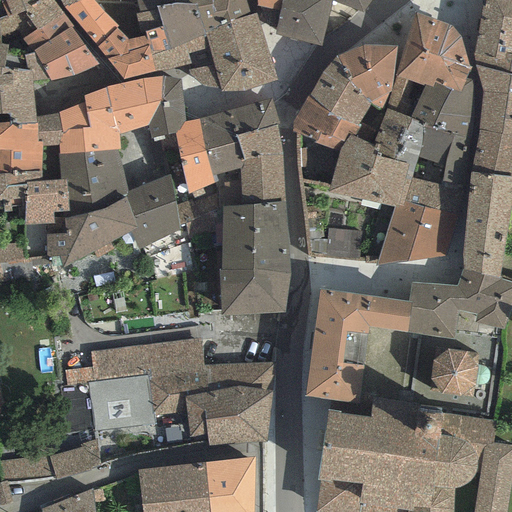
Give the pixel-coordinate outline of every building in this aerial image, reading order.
[(51,0),(0,0),(0,34),(0,36),(16,32),(23,40),(36,31),(64,16),(51,0)] [(97,48),(116,29),(119,26),(94,2),(92,0),(81,0),(65,7),(97,48)] [(174,3),(173,0),(135,0),(138,14),(135,15),(141,37),(145,37),(144,32),(161,26),(155,7),(174,3)] [(173,0),(174,3),(155,7),(161,26),(171,49),(205,34),(217,25),(255,14),(251,0),(173,0)] [(256,0),(258,6),(279,11),(281,0),(256,0)] [(320,46),(331,0),(281,0),(279,11),(274,34),(320,46)] [(363,12),(371,0),(331,0),(363,12)] [(511,0),(483,0),(472,55),(475,65),(511,75),(511,0)] [(449,24),(415,13),(396,77),(424,88),(425,85),(433,87),(435,82),(460,92),(466,79),(471,67),(461,36),(449,24)] [(266,42),(255,14),(217,25),(205,34),(209,49),(212,57),(266,42)] [(72,26),(64,16),(36,31),(23,40),(32,50),(35,52),(49,81),(73,76),(98,64),(71,28),(72,26)] [(123,79),(155,71),(150,56),(145,37),(141,37),(128,40),(116,29),(97,48),(123,79)] [(188,54),(209,49),(205,34),(171,49),(150,56),(155,71),(191,64),(188,54)] [(266,42),(212,57),(214,64),(188,71),(189,74),(201,85),(218,89),(223,101),(251,92),(249,88),(276,80),(266,42)] [(364,46),(336,56),(366,99),(371,102),(381,109),(390,91),(397,46),(364,46)] [(33,91),(49,81),(35,52),(31,53),(7,49),(4,68),(27,70),(32,71),(33,91)] [(366,99),(336,56),(307,96),(357,126),(371,102),(366,99)] [(511,75),(475,65),(483,93),(479,130),(511,136),(511,75)] [(0,67),(0,90),(33,91),(32,71),(27,70),(4,68),(0,67)] [(141,79),(106,87),(117,134),(147,124),(150,139),(174,134),(184,122),(180,78),(162,76),(141,79)] [(476,80),(466,79),(460,92),(435,82),(433,87),(425,85),(424,88),(396,77),(391,90),(386,109),(422,127),(473,139),(476,118),(476,80)] [(119,149),(117,134),(106,87),(83,96),(84,103),(58,114),(63,134),(58,147),(59,154),(117,149),(119,149)] [(0,114),(9,114),(8,122),(9,127),(36,124),(35,116),(33,91),(0,90),(0,114)] [(353,137),(357,126),(307,96),(292,122),(292,132),(339,151),(349,135),(353,137)] [(270,99),(199,120),(204,149),(211,175),(240,167),(242,205),(286,201),(282,155),(276,125),(279,123),(270,99)] [(422,127),(386,109),(372,147),(374,148),(371,155),(406,164),(405,177),(411,178),(464,189),(473,139),(422,127)] [(63,134),(58,114),(35,116),(36,124),(9,127),(8,122),(0,122),(0,174),(40,171),(42,147),(58,147),(63,134)] [(174,134),(187,194),(212,182),(211,175),(204,149),(199,120),(184,122),(174,134)] [(511,136),(479,130),(471,173),(511,177),(511,136)] [(339,151),(327,192),(394,206),(402,207),(411,178),(405,177),(406,164),(371,155),(374,148),(372,147),(353,137),(349,135),(339,151)] [(126,191),(117,149),(59,154),(60,180),(66,179),(69,212),(62,213),(63,219),(101,210),(125,199),(126,191)] [(27,182),(40,181),(40,171),(0,174),(0,213),(24,211),(27,182)] [(463,269),(499,280),(511,198),(511,177),(471,173),(462,249),(463,269)] [(170,175),(126,191),(125,199),(101,210),(63,219),(66,232),(46,235),(46,257),(58,255),(63,268),(127,233),(131,242),(133,241),(139,250),(179,230),(170,175)] [(446,257),(464,189),(411,178),(402,207),(394,206),(376,266),(446,257)] [(40,181),(27,182),(24,211),(23,224),(53,223),(53,214),(62,213),(69,212),(66,179),(60,180),(40,181)] [(220,316),(285,312),(289,275),(286,201),(242,205),(222,207),(221,270),(218,271),(220,316)] [(358,256),(362,227),(328,223),(324,253),(358,256)] [(511,283),(499,280),(463,269),(456,286),(411,283),(407,301),(411,302),(407,333),(454,339),(455,330),(494,335),(495,327),(503,329),(511,304),(511,283)] [(396,300),(320,289),(305,397),(359,404),(364,367),(342,364),(347,331),(368,334),(369,327),(393,331),(407,333),(411,302),(407,301),(396,300)] [(200,339),(90,351),(91,367),(64,370),(65,386),(87,384),(94,431),(153,424),(152,415),(187,412),(189,437),(206,434),(208,447),(265,442),(272,363),(203,364),(200,339)] [(478,353),(447,350),(432,360),(430,380),(439,393),(472,398),(474,385),(478,385),(481,385),(485,383),(487,381),(489,377),(489,373),(487,370),(485,368),(483,366),(476,365),(478,353)] [(370,417),(327,410),(316,481),(319,481),(315,511),(452,511),(453,488),(459,487),(465,485),(472,479),(474,475),(476,471),(476,467),(476,458),(482,459),(483,448),(493,443),(496,420),(440,414),(442,408),(372,398),(370,417)] [(99,468),(96,441),(80,444),(79,449),(48,457),(0,461),(0,479),(1,483),(6,482),(7,485),(55,477),(56,481),(99,468)] [(506,511),(511,474),(511,445),(493,443),(483,448),(482,459),(474,511),(506,511)] [(207,494),(253,491),(253,458),(205,464),(207,494)] [(205,464),(136,470),(142,511),(209,511),(207,494),(205,464)] [(93,511),(91,491),(40,510),(40,511),(93,511)] [(253,511),(253,491),(207,494),(209,511),(253,511)]
